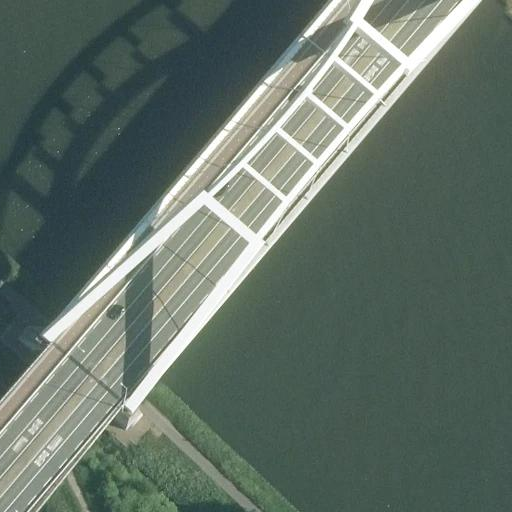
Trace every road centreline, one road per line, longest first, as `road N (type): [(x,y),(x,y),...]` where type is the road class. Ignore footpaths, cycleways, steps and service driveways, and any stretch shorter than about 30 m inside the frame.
road 1 (secondary): [(0,511),(437,0)]
road 2 (secondary): [(386,0),(0,449)]
road 3 (track): [(85,511),(29,404),(0,373)]
